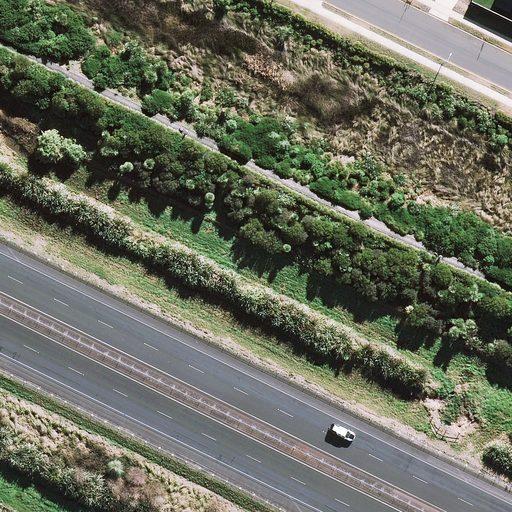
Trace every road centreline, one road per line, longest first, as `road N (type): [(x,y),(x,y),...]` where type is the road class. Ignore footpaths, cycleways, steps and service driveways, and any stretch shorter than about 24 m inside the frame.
road 1 (motorway): [(0,268),(489,511)]
road 2 (motorway): [(389,511),(0,319)]
road 3 (residential): [(359,0),(511,74)]
